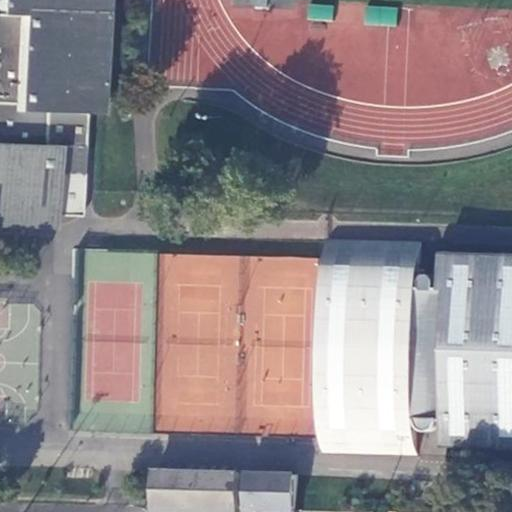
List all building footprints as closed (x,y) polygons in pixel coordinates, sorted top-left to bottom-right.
[(0,0),(0,226),(54,229),(57,216),(82,218),(83,148),(85,113),(99,114),(103,12),(103,4),(98,4),(98,0),(0,0)] [(367,23),(396,25),(397,7),(368,6),(367,23)] [(424,242),(328,239),(328,258),(322,440),(322,453),(419,456),(421,418),(448,419),(450,448),(511,449),(511,253),(445,252),(446,291),(427,291),(424,242)] [(241,470),(154,468),(153,509),(241,511),(241,470)] [(300,473),(248,471),(247,510),(297,511),(300,473)]
